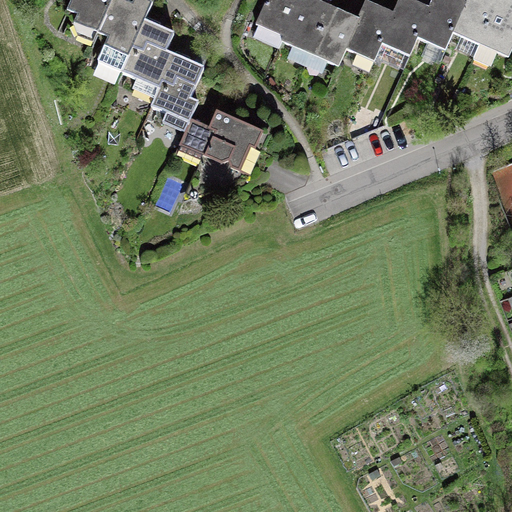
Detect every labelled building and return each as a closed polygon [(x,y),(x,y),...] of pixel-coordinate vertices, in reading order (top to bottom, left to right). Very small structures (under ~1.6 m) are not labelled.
[(73,0),(68,13),(78,17),(74,26),(98,37),(114,1),(114,0),(73,0)] [(145,25),(156,0),(155,0),(136,0),(133,10),(114,1),(98,37),(106,41),(90,77),(116,88),(122,74),(133,51),(145,25)] [(283,39),(300,0),(266,0),(255,26),(283,39)] [(310,56),(331,9),(312,0),(300,0),(283,39),(282,43),(310,56)] [(430,9),(408,0),(401,0),(394,17),(382,46),(409,58),(417,41),(430,9)] [(466,4),(455,0),(434,0),(430,9),(417,41),(446,53),(452,36),(466,4)] [(480,48),(501,0),(500,0),(467,0),(466,4),(452,36),(480,48)] [(511,4),(501,0),(480,48),(508,60),(511,51),(511,4)] [(394,17),(369,5),(362,22),(348,52),(374,63),(382,46),(394,17)] [(331,9),(310,56),(341,69),(348,52),(362,22),(331,9)] [(138,81),(134,91),(154,101),(159,90),(162,84),(174,58),(165,54),(173,37),(145,25),(133,51),(122,74),(138,81)] [(190,100),(195,89),(203,71),(174,58),(162,84),(159,90),(154,101),(151,108),(164,114),(159,125),(184,136),(190,123),(198,104),(190,100)] [(216,113),(207,131),(190,123),(184,136),(176,154),(201,165),(204,158),(249,179),(260,155),(252,152),(260,134),(216,113)]
